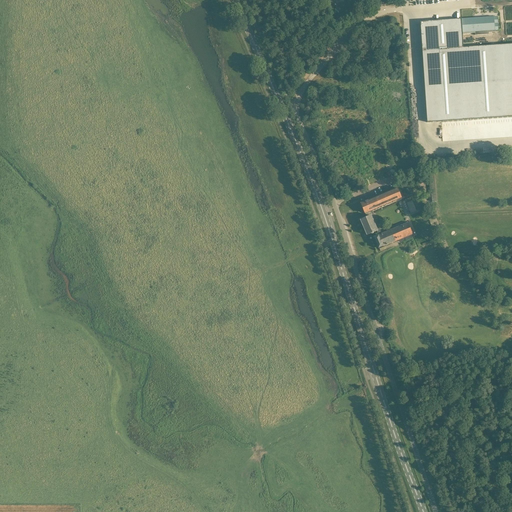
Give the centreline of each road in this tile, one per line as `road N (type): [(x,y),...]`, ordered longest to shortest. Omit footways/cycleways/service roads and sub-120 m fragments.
road 1 (primary): [(422,511),(307,167),(235,0)]
road 2 (track): [(413,8),(423,143),(511,138)]
road 3 (unclassified): [(494,259),(448,250),(414,171),(334,203)]
road 4 (unclassified): [(435,511),(375,330)]
road 5 (unclassified): [(375,330),(334,203)]
